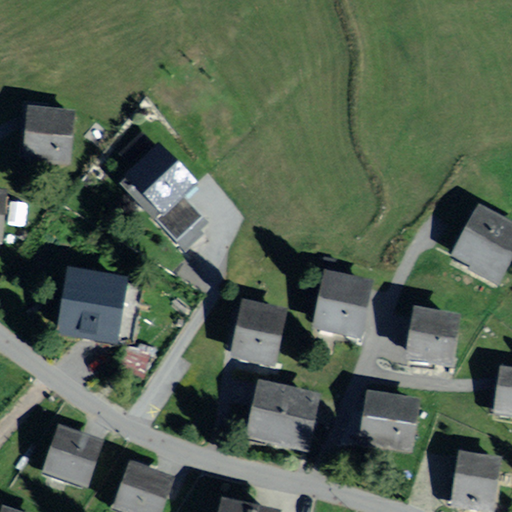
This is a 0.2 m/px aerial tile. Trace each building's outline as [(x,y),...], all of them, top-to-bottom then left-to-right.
[(32,115),(28,160),(64,163),(67,118),(32,115)] [(167,147),(127,180),(173,234),(196,215),(179,194),(195,180),(167,147)] [(511,228),(483,213),(460,256),(497,276),(511,247),(511,228)] [(131,282),(76,272),(65,330),(120,341),(131,282)] [(326,274),(313,330),(363,342),(377,286),(326,274)] [(244,300),(233,357),(275,365),(286,309),(244,300)] [(415,309),(407,359),(453,366),(461,317),(415,309)] [(511,370),(503,369),(497,409),(511,410),(511,370)] [(316,394),(265,387),(258,436),(309,443),(316,394)] [(378,399),(370,436),(414,445),(422,408),(378,399)] [(43,466),(87,483),(101,446),(57,429),(43,466)] [(500,461),(461,458),(457,505),(496,508),(500,461)] [(132,469),(118,505),(137,511),(160,511),(171,483),(132,469)] [(222,500),(219,511),(280,511),(222,500)]
